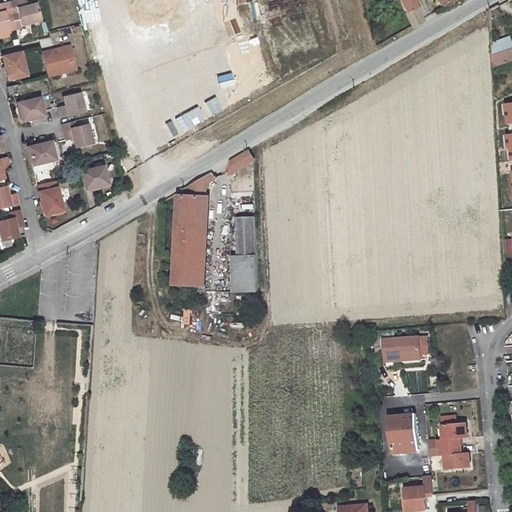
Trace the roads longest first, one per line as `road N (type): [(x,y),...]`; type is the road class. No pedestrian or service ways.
road 1 (unclassified): [(41,256),(483,0)]
road 2 (residential): [(501,511),(487,342)]
road 3 (residential): [(41,256),(0,94)]
road 4 (unknown): [(387,464),(391,404),(491,389)]
road 5 (unknown): [(41,256),(52,306),(71,310),(84,286),(78,235)]
